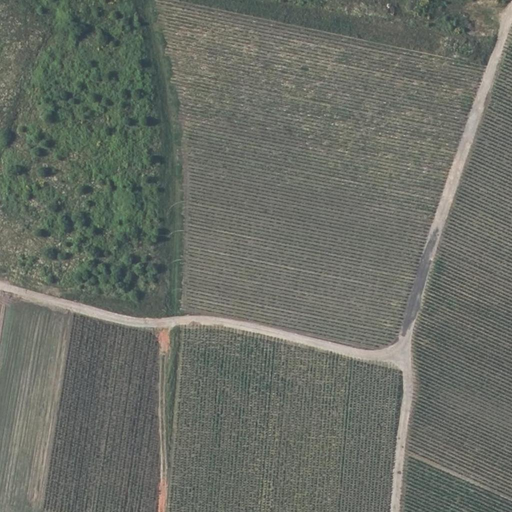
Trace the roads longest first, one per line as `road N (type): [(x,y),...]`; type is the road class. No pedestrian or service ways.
road 1 (track): [(0,289),(161,330),(208,322),(388,356),(406,339),(511,7)]
road 2 (track): [(175,323),(177,137),(148,0)]
road 3 (track): [(161,349),(398,434)]
road 4 (track): [(388,356),(405,365),(409,401),(398,434),(404,455),(469,483),(481,494),(481,511)]
road 5 (track): [(26,0),(63,25),(0,167)]
road 6 (track): [(165,511),(161,330)]
